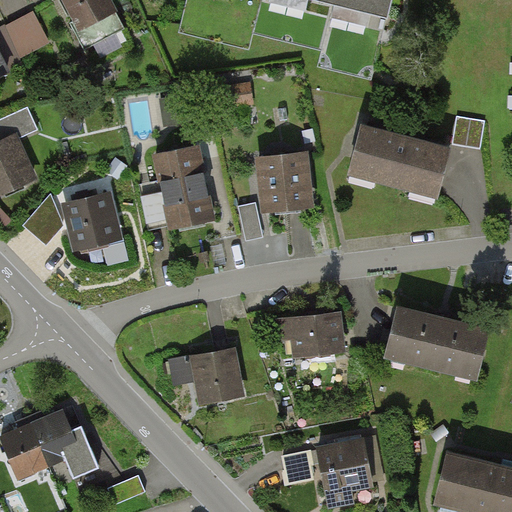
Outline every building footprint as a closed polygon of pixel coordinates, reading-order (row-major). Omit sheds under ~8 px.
[(58,0),(85,50),(124,30),(112,8),(125,0),(58,0)] [(314,0),(390,19),(394,0),(314,0)] [(51,44),(34,11),(0,27),(0,32),(15,62),(51,44)] [(99,60),(124,50),(120,38),(94,48),(99,60)] [(449,144),(356,122),(342,181),(435,203),(449,144)] [(13,132),(0,138),(0,193),(35,176),(13,132)] [(198,145),(150,155),(167,233),(215,223),(198,145)] [(307,151),(253,156),(259,213),(313,208),(307,151)] [(107,193),(60,204),(70,252),(118,241),(107,193)] [(484,329),(392,307),(380,359),(471,381),(484,329)] [(339,316),(277,323),(281,363),(343,356),(339,316)] [(232,351),(187,360),(197,410),(242,401),(232,351)] [(18,429),(2,436),(21,479),(65,460),(74,481),(102,469),(83,426),(73,430),(64,409),(47,417),(18,429)] [(366,441),(279,457),(285,487),(322,479),(328,509),(357,504),(354,492),(375,488),(366,441)] [(511,511),(511,468),(449,454),(436,510),(446,511),(511,511)] [(139,477),(108,490),(116,508),(147,494),(139,477)] [(69,511),(66,503),(46,511),(69,511)]
